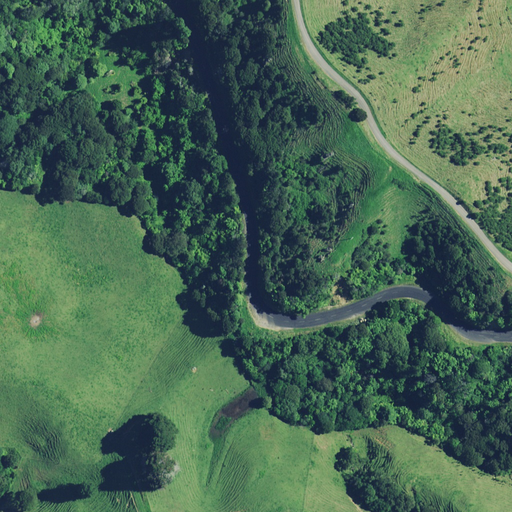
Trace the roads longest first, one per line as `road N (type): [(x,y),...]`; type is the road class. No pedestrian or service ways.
road 1 (unclassified): [(175,0),(231,155),(250,232),(251,290),(263,312),(310,322),(401,291),(420,294),(472,334),(511,338)]
road 2 (unclassified): [(298,0),(319,54),(361,91),(402,164),(511,267)]
